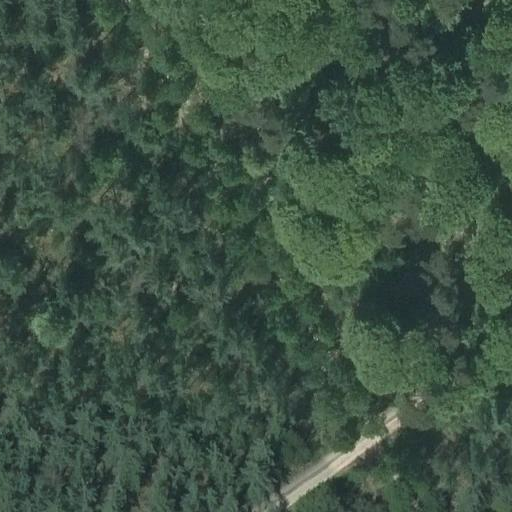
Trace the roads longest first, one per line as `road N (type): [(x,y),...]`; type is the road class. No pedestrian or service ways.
road 1 (track): [(377,424),(139,0)]
road 2 (track): [(0,252),(198,105)]
road 3 (unknown): [(329,511),(511,369)]
